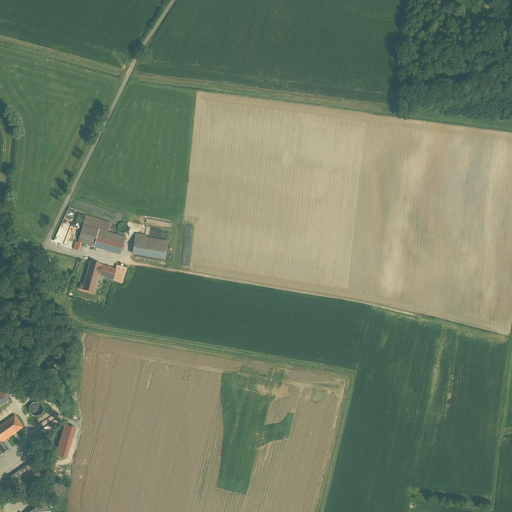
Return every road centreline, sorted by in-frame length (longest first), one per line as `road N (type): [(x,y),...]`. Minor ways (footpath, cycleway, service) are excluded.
road 1 (unclassified): [(174,0),(136,58),(27,287),(0,298)]
road 2 (track): [(124,263),(411,315)]
